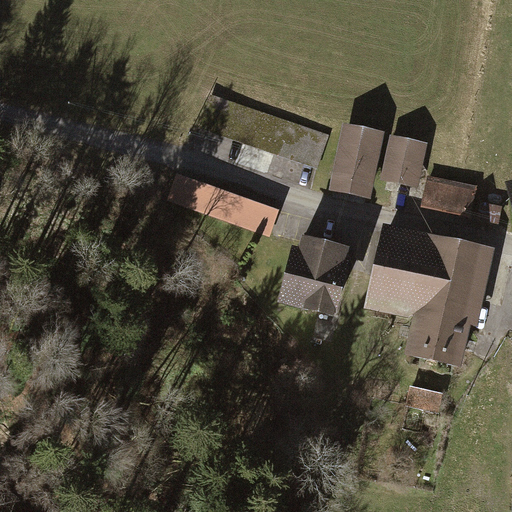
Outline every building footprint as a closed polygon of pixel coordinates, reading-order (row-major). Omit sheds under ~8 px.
[(208,97),(196,128),(319,171),(330,140),(208,97)] [(385,132),(345,123),(331,188),(371,197),(385,132)] [(429,144),(391,135),(381,178),(418,187),(429,144)] [(277,212),(175,176),(166,202),(268,238),(277,212)] [(482,188),(428,178),(422,208),(476,219),(482,188)] [(410,354),(463,366),(477,305),(484,307),(496,257),(387,232),(369,309),(417,320),(410,354)] [(294,249),(278,305),(336,321),(351,264),(346,263),(348,254),(300,241),(298,250),(294,249)] [(436,395),(405,388),(401,405),(432,413),(436,395)]
